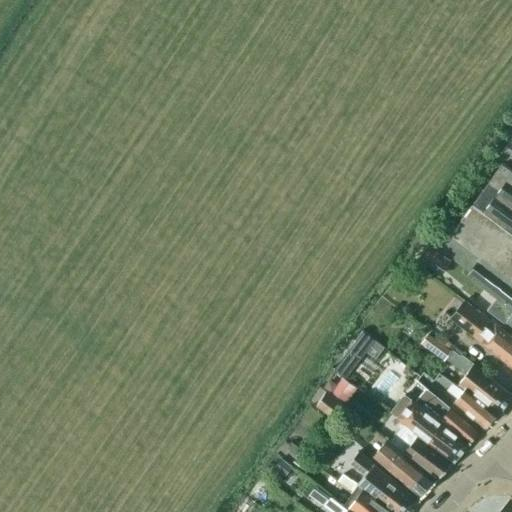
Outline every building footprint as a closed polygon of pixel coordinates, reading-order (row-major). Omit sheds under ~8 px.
[(511,136),(498,155),(511,165),(511,136)] [(468,273),(511,306),(511,168),(503,161),(439,247),(470,270),(468,273)] [(451,261),(429,244),(422,254),(443,270),(451,261)] [(511,323),(511,330),(509,334),(508,335),(511,338),(511,308),(494,295),(484,309),(502,322),(506,318),(511,323)] [(511,338),(508,335),(509,334),(464,300),(451,317),(511,364),(511,338)] [(451,351),(428,333),(421,342),(444,360),(451,351)] [(454,350),(447,358),(467,372),(456,384),(464,390),(467,386),(497,412),(510,397),(461,356),(454,350)] [(439,372),(425,389),(426,389),(439,399),(449,408),(454,402),(484,427),(497,412),(467,386),(464,390),(456,384),(452,381),(439,372)] [(342,377),(331,392),(345,402),(356,387),(356,386),(343,376),(342,377)] [(404,395),(390,412),(397,417),(403,422),(452,461),(476,433),(449,408),(439,399),(426,389),(415,403),(404,395)] [(332,416),(342,404),(326,392),(317,404),(332,416)] [(396,430),(388,441),(403,453),(436,479),(452,461),(403,422),(396,430)] [(386,440),(373,456),(420,497),(435,480),(436,479),(403,453),(388,441),(386,440)] [(357,485),(393,511),(408,511),(417,502),(394,483),(357,451),(349,461),(364,474),(357,483),(342,474),(338,480),(354,490),(357,485)] [(311,462),(301,453),(294,461),(305,470),(311,462)] [(291,467),(280,458),(273,467),(284,475),(291,467)] [(351,511),(393,511),(357,485),(354,490),(352,492),(357,496),(348,509),(351,511)] [(351,511),(348,509),(331,496),(324,504),(333,511),(351,511)]
